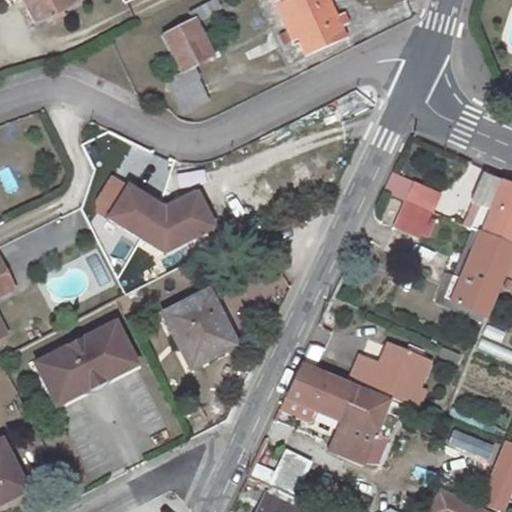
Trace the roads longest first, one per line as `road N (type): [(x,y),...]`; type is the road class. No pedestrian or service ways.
road 1 (residential): [(419,81),(395,67),(362,66),(189,142),(57,89),(0,102)]
road 2 (unclassified): [(419,81),(224,482)]
road 3 (residential): [(88,511),(151,479),(224,482)]
